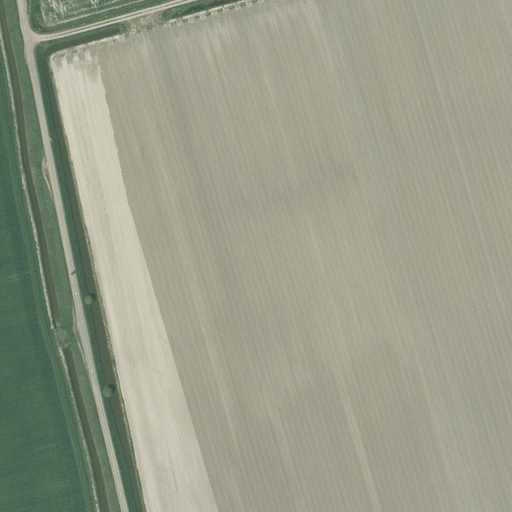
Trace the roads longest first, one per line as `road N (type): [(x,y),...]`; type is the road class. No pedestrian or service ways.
road 1 (unclassified): [(124,511),(19,0)]
road 2 (track): [(25,35),(56,37),(191,0)]
